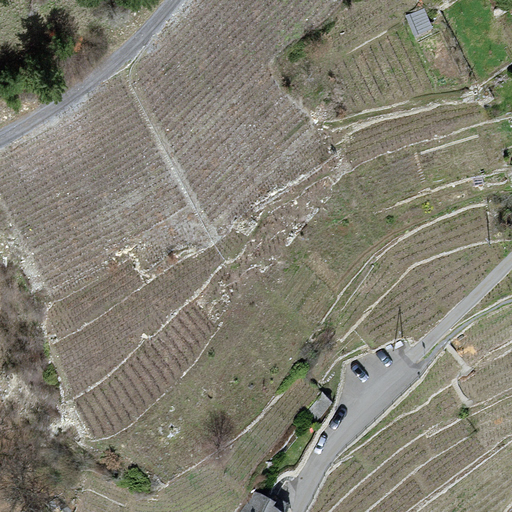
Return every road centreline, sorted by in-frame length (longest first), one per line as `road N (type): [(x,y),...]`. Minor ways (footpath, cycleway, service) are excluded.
road 1 (track): [(0,142),(124,58),(177,0)]
road 2 (unclassified): [(295,511),(338,440),(409,363)]
road 3 (track): [(409,363),(511,259)]
